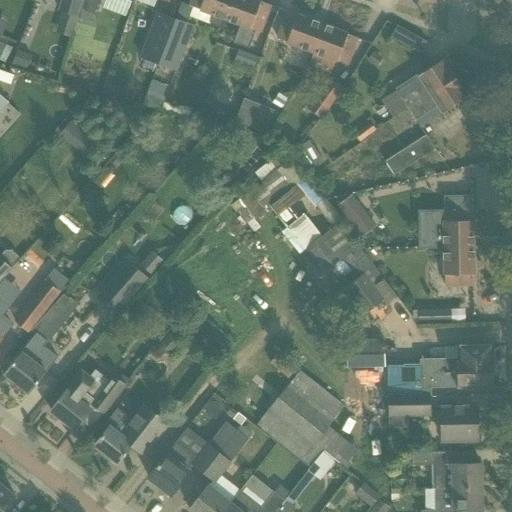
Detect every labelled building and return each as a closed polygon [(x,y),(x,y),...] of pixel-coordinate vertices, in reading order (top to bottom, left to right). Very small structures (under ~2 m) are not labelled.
[(61,0),(58,11),(78,17),(81,8),(81,9),(83,0),(61,0)] [(211,24),(222,28),(225,18),(226,19),(232,0),(193,0),(192,6),(211,13),(211,24)] [(234,42),(249,48),(256,30),(260,32),(270,6),(255,0),(232,0),(226,19),(241,24),(234,42)] [(145,59),(143,67),(156,72),(158,65),(176,19),(159,12),(143,58),(145,59)] [(278,38),(312,51),(322,25),(288,12),(278,38)] [(176,19),(158,65),(177,72),(194,26),(176,19)] [(312,51),(347,64),(357,38),(322,25),(312,51)] [(397,25),(391,37),(403,43),(409,32),(397,25)] [(17,50),(12,62),(26,67),(31,55),(17,50)] [(234,60),(234,61),(253,69),(258,58),(239,50),(234,60)] [(417,74),(395,89),(409,109),(456,79),(444,60),(419,77),(417,74)] [(308,109),(321,119),(343,88),(330,78),(308,109)] [(415,119),(420,127),(468,97),(456,79),(409,109),(415,119)] [(278,93),(272,103),(282,110),(288,100),(278,93)] [(8,104),(9,103),(0,95),(0,113),(2,111),(8,104)] [(235,121),(264,133),(273,111),(243,99),(235,121)] [(8,104),(2,111),(14,121),(20,114),(8,104)] [(56,136),(86,154),(97,137),(66,119),(56,136)] [(354,134),(360,141),(376,130),(370,122),(354,134)] [(403,150),(386,161),(393,174),(425,155),(435,148),(426,134),(420,138),(403,150)] [(233,161),(219,167),(226,184),(240,179),(233,161)] [(263,183),(249,194),(264,211),(299,184),(304,179),(288,161),(262,181),(263,183)] [(106,167),(93,182),(99,187),(112,172),(106,167)] [(304,179),(299,184),(315,205),(332,226),(340,219),(307,177),(304,179)] [(82,200),(95,205),(99,193),(86,188),(82,200)] [(352,195),(337,206),(349,222),(363,211),(352,195)] [(444,209),(418,210),(418,249),(444,249),(473,248),(472,211),(472,196),(444,196),(444,209)] [(345,288),(364,315),(384,299),(389,305),(397,298),(362,251),(363,250),(341,221),(321,236),(304,214),(296,219),(286,228),(282,231),(325,288),(342,275),(344,277),(352,271),(357,279),(345,288)] [(444,249),(445,286),(474,285),(473,248),(444,249)] [(0,280),(12,268),(11,267),(20,257),(12,250),(5,250),(0,255),(0,280)] [(140,265),(150,275),(163,261),(152,251),(140,265)] [(98,298),(115,313),(147,278),(129,262),(98,298)] [(16,321),(28,331),(30,329),(31,330),(63,294),(47,281),(16,321)] [(0,340),(1,339),(0,339),(10,327),(3,321),(10,312),(0,303),(0,340)] [(180,325),(193,335),(204,321),(192,311),(180,325)] [(415,320),(450,320),(450,311),(412,311),(412,317),(415,320)] [(30,341),(4,374),(29,394),(46,372),(56,359),(45,349),(49,343),(50,343),(37,332),(30,341)] [(158,347),(164,352),(171,352),(180,342),(169,333),(158,347)] [(346,340),(347,368),(384,367),(384,339),(346,340)] [(420,365),(420,388),(421,388),(431,388),(436,388),(472,388),(493,387),(493,359),(492,359),(492,346),(472,346),(457,346),(445,346),(445,358),(421,359),(420,359),(420,365)] [(404,365),(387,366),(387,396),(404,396),(404,365)] [(404,365),(404,396),(420,395),(421,395),(421,388),(420,388),(420,365),(404,365)] [(336,461),(347,470),(361,452),(328,427),(330,424),(331,423),(331,422),(344,406),(300,371),(287,388),(271,408),(257,424),(310,467),(323,451),(336,461)] [(62,423),(71,431),(73,428),(76,430),(95,407),(104,414),(126,387),(113,377),(102,391),(89,381),(90,379),(82,372),(70,388),(71,389),(69,392),(67,391),(51,411),(64,421),(62,423)] [(387,396),(388,416),(431,415),(431,395),(421,395),(420,395),(404,396),(387,396)] [(95,446),(118,464),(130,448),(141,456),(167,424),(143,405),(132,420),(118,409),(105,425),(109,429),(95,446)] [(442,409),(443,441),(477,440),(476,408),(442,409)] [(238,412),(232,420),(241,426),(246,419),(238,412)] [(177,441),(148,477),(171,495),(190,472),(189,471),(193,465),(203,473),(218,454),(221,450),(237,430),(227,422),(208,447),(207,446),(205,448),(184,432),(177,441)] [(257,460),(270,442),(259,434),(245,452),(257,460)] [(310,467),(307,470),(315,476),(318,479),(326,473),(336,461),(323,451),(310,467)] [(455,452),(412,452),(412,465),(433,465),(433,488),(482,487),(481,464),(473,465),(455,465),(455,452)] [(218,454),(203,473),(215,483),(221,475),(230,464),(218,455),(218,454)] [(307,470),(289,493),(297,499),(315,476),(307,470)] [(0,511),(2,511),(15,496),(7,489),(10,486),(1,478),(0,479),(0,511)] [(354,494),(371,507),(380,496),(363,483),(354,494)] [(190,510),(192,511),(223,511),(231,503),(210,485),(202,494),(190,510)] [(421,511),(482,511),(482,487),(433,488),(433,510),(421,510),(421,511)] [(223,511),(275,511),(285,501),(273,492),(261,507),(241,491),(223,511)] [(379,500),(369,511),(386,511),(390,508),(379,500)] [(291,511),(295,508),(285,501),(275,511),(291,511)]
